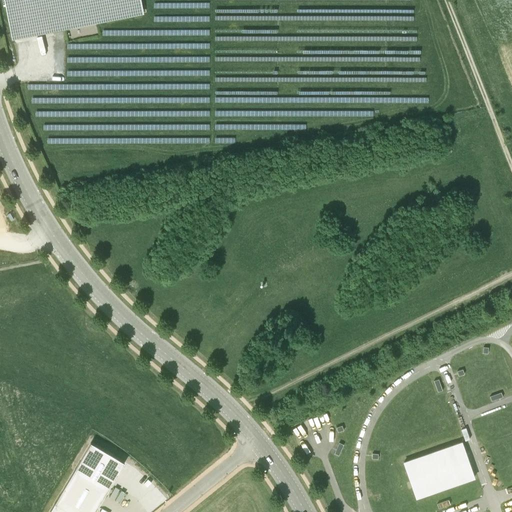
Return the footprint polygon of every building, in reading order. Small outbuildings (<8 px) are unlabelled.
[(142,15),(139,0),(4,0),(12,40),(142,15)] [(439,376),(434,378),(438,390),(443,388),(439,376)] [(504,397),(502,391),(490,395),(492,401),(504,397)] [(477,477),(463,439),(404,460),(417,498),(477,477)] [(344,443),(339,440),(334,452),(340,454),(344,443)] [(95,511),(109,489),(75,469),(49,511),(95,511)] [(451,504),(449,498),(438,502),(439,507),(451,504)]
